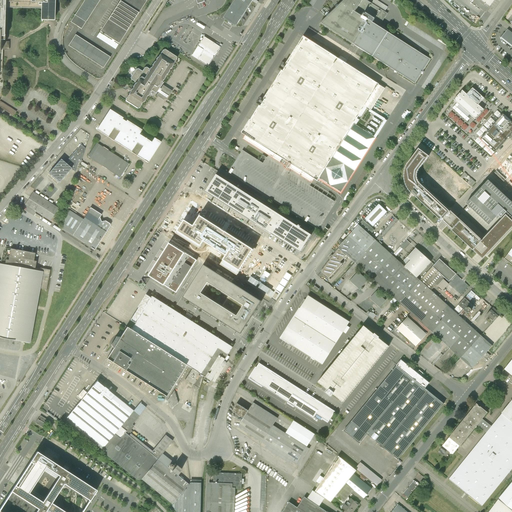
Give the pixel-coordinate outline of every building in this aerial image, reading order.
[(0,0),(0,87),(1,88),(2,47),(3,11),(39,12),(39,20),(53,21),(53,0),(0,0)] [(84,0),(70,22),(81,29),(99,0),(84,0)] [(145,0),(120,0),(96,37),(115,49),(146,1),(145,0)] [(235,0),(223,19),(236,27),(253,0),(235,0)] [(365,0),(344,0),(320,24),(415,83),(430,59),(373,23),(374,21),(380,24),(387,13),(385,12),(372,4),(365,0)] [(376,0),(374,0),(372,4),(385,12),(388,7),(376,0)] [(485,12),(494,0),(475,0),(473,3),(485,12)] [(504,33),(500,38),(511,47),(511,46),(511,33),(508,30),(504,33)] [(75,35),(68,46),(103,68),(110,58),(75,35)] [(341,194),(388,121),(371,110),(385,88),(304,36),(286,64),(287,64),(283,71),(282,70),(264,99),(265,100),(261,106),(260,105),(241,133),(245,136),(244,137),(243,139),(268,156),(287,168),(309,182),(311,183),(314,179),(318,182),(319,180),(341,194)] [(221,47),(204,37),(193,55),(209,66),(221,47)] [(129,93),(124,101),(138,110),(150,91),(155,95),(159,89),(162,84),(163,83),(161,82),(176,59),(163,50),(150,70),(145,66),(141,71),(136,68),(129,79),(135,83),(129,93)] [(390,79),(395,72),(391,69),(386,76),(390,79)] [(173,90),(162,84),(159,89),(155,95),(165,100),(173,90)] [(462,91),(454,100),(457,103),(452,108),(467,121),(472,116),(475,119),(484,110),(478,105),(484,98),(472,88),(467,94),(462,91)] [(0,100),(0,107),(13,116),(17,111),(0,100)] [(123,119),(109,110),(96,130),(148,163),(160,143),(153,138),(151,142),(139,135),(142,131),(126,121),(125,122),(122,120),(123,119)] [(511,132),(511,123),(502,114),(481,138),(496,151),(511,132)] [(96,143),(87,158),(120,178),(130,164),(96,143)] [(61,160),(49,173),(59,182),(71,169),(74,172),(78,160),(80,162),(85,149),(81,145),(65,163),(61,160)] [(411,193),(420,184),(419,182),(418,182),(418,180),(417,180),(417,177),(417,175),(417,173),(417,172),(419,171),(418,170),(429,156),(418,148),(407,164),(407,163),(406,166),(405,168),(404,171),(404,174),(404,176),(403,176),(404,179),(405,182),(404,182),(405,184),(405,185),(406,187),(408,189),(407,189),(409,191),(409,192),(411,193)] [(264,163),(243,150),(238,158),(228,173),(230,173),(268,197),(289,211),(293,214),(317,229),(322,221),(330,209),(335,201),(310,185),(311,183),(309,182),(287,168),(268,156),(268,157),(267,159),(264,162),(264,163)] [(300,252),(311,235),(216,175),(205,192),(256,224),(256,225),(271,234),(300,252)] [(471,178),(467,183),(471,187),(475,182),(471,178)] [(511,202),(488,180),(466,204),(489,225),(498,215),(501,218),(506,212),(506,213),(508,214),(508,215),(508,214),(510,216),(509,216),(510,216),(511,218),(511,202)] [(472,250),(473,250),(482,240),(453,213),(450,210),(449,211),(420,184),(411,193),(444,223),(472,250)] [(33,192),(25,205),(50,221),(58,208),(33,192)] [(379,204),(364,220),(373,228),(379,221),(387,212),(379,204)] [(65,207),(60,227),(94,250),(102,239),(110,226),(110,224),(105,221),(101,222),(100,218),(101,215),(91,208),(83,219),(68,209),(65,207)] [(511,227),(511,220),(505,215),(482,240),(473,250),(482,259),(511,227)] [(220,265),(237,275),(250,256),(253,249),(200,216),(197,220),(194,226),(185,220),(176,233),(200,248),(204,242),(226,256),(220,265)] [(396,219),(376,241),(378,243),(399,221),(396,219)] [(373,228),(364,220),(359,226),(370,236),(375,231),(373,228)] [(339,248),(340,249),(347,256),(356,263),(376,241),(370,236),(359,226),(339,248)] [(378,243),(376,241),(356,263),(359,266),(400,303),(420,281),(418,279),(406,268),(395,258),(393,256),(378,243)] [(406,241),(393,256),(395,258),(403,250),(404,252),(410,245),(406,241)] [(170,243),(149,276),(176,293),(197,260),(170,243)] [(53,270),(37,267),(38,261),(35,261),(36,252),(6,247),(6,250),(5,252),(3,254),(1,261),(0,260),(0,338),(22,342),(32,344),(41,289),(50,291),(53,270)] [(347,256),(340,249),(336,253),(337,253),(333,257),(330,261),(331,261),(327,265),(328,265),(324,269),(325,269),(322,272),(329,279),(342,265),(340,263),(347,256)] [(411,262),(406,268),(418,279),(432,263),(416,250),(408,259),(411,262)] [(439,259),(420,281),(431,290),(436,284),(447,294),(453,288),(443,279),(444,277),(449,281),(456,274),(439,259)] [(345,275),(348,278),(359,266),(356,263),(345,275)] [(262,301),(204,265),(183,297),(241,334),(262,301)] [(359,272),(350,281),(360,290),(368,281),(359,272)] [(431,290),(420,281),(400,303),(412,314),(431,331),(451,349),(471,327),(431,290)] [(376,292),(370,299),(379,308),(386,301),(376,292)] [(224,361),(233,347),(152,296),(151,298),(146,295),(130,320),(135,324),(131,330),(186,365),(192,369),(200,374),(214,383),(227,363),(224,361)] [(349,322),(308,296),(281,338),(322,364),(349,322)] [(464,298),(458,304),(464,309),(470,303),(464,298)] [(494,308),(487,316),(494,322),(501,315),(494,308)] [(412,314),(409,318),(428,335),(431,331),(412,314)] [(409,318),(398,330),(417,347),(428,335),(409,318)] [(374,334),(364,326),(318,382),(328,390),(326,393),(331,397),(333,394),(343,403),(389,346),(379,338),(379,337),(375,333),(374,334)] [(186,365),(131,330),(127,327),(120,338),(115,337),(113,341),(110,345),(113,349),(107,359),(166,396),(186,365)] [(471,327),(451,349),(461,359),(472,368),(483,357),(487,352),(492,346),(471,327)] [(440,369),(454,354),(449,349),(434,364),(440,369)] [(428,383),(401,360),(343,431),(359,444),(366,435),(397,460),(443,404),(424,388),(428,383)] [(335,411),(259,363),(249,378),(313,419),(316,414),(328,422),(335,411)] [(200,374),(192,369),(185,380),(193,385),(200,374)] [(103,448),(133,411),(97,381),(87,393),(83,390),(77,397),(81,400),(66,418),(103,448)] [(174,391),(167,401),(171,409),(178,403),(174,391)] [(511,399),(501,413),(511,422),(511,399)] [(140,403),(133,411),(103,448),(101,451),(137,480),(141,479),(163,454),(173,441),(165,435),(152,451),(129,432),(134,426),(132,424),(146,408),(140,403)] [(249,410),(237,403),(233,410),(244,418),(238,427),(266,445),(265,448),(290,464),(292,461),(296,464),(307,447),(287,433),(273,425),(277,419),(253,403),(249,410)] [(486,412),(475,403),(448,437),(458,445),(459,446),(476,425),(481,418),(486,412)] [(280,413),(272,407),(270,411),(272,412),(278,416),(280,413)] [(511,468),(511,422),(501,413),(491,426),(486,432),(448,479),(481,506),(511,468)] [(38,419),(35,423),(44,428),(46,424),(48,421),(40,416),(38,419)] [(476,425),(486,432),(491,426),(481,418),(476,425)] [(315,435),(294,421),(287,433),(307,447),(315,435)] [(448,437),(441,445),(452,453),(458,445),(448,437)] [(65,511),(52,503),(64,484),(90,501),(97,490),(37,451),(23,472),(11,491),(38,509),(35,511),(1,511),(0,511),(65,511)] [(346,451),(341,458),(357,470),(362,474),(367,478),(377,487),(383,480),(346,451)] [(182,470),(163,454),(141,479),(172,505),(189,485),(177,475),(182,470)] [(339,456),(315,492),(325,499),(331,503),(337,495),(354,474),(357,470),(341,458),(339,456)] [(213,473),(213,483),(233,484),(232,489),(235,489),(241,489),(242,474),(213,473)] [(337,495),(345,502),(354,490),(365,498),(372,489),(364,482),(359,478),(354,474),(337,495)] [(413,480),(402,493),(406,497),(416,485),(414,483),(415,481),(413,480)] [(190,483),(189,485),(172,505),(172,507),(176,511),(200,511),(201,481),(190,481),(190,483)] [(511,481),(498,499),(511,510),(511,481)] [(231,511),(232,489),(233,484),(213,483),(212,483),(210,511),(231,511)] [(311,495),(307,500),(319,507),(322,503),(325,499),(315,492),(313,491),(311,495)] [(304,498),(297,509),(289,503),(282,511),(325,511),(319,507),(304,498)] [(342,508),(346,511),(353,511),(359,505),(351,498),(342,508)] [(511,511),(511,510),(498,499),(488,511),(511,511)]
